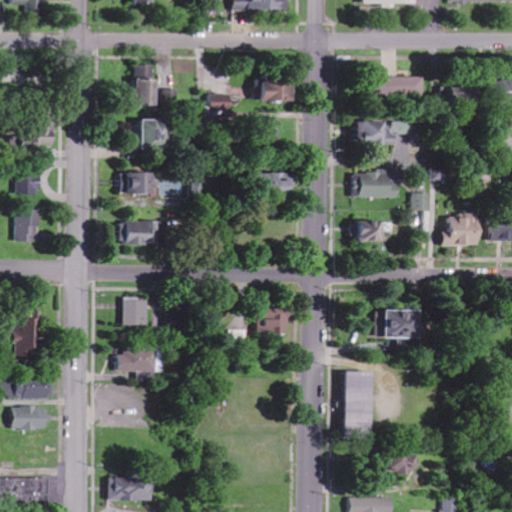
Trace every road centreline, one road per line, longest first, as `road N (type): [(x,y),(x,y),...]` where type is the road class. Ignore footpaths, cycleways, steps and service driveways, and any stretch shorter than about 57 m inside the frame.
road 1 (residential): [(307,511),(316,0)]
road 2 (residential): [(79,511),(84,0)]
road 3 (residential): [(511,40),(0,35)]
road 4 (residential): [(511,275),(0,271)]
